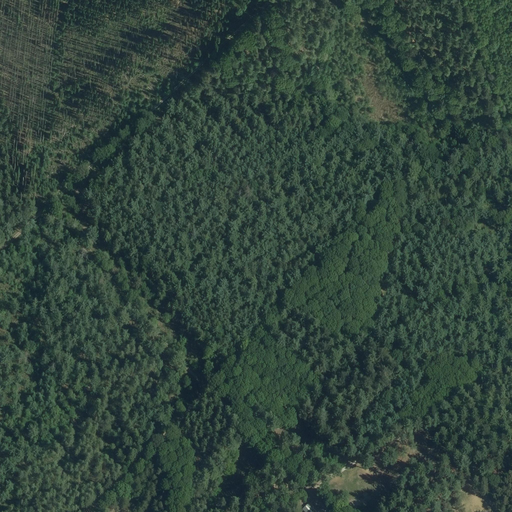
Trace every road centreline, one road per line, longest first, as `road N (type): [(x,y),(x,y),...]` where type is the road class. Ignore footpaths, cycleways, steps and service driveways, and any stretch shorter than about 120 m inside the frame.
road 1 (track): [(43,209),(271,0)]
road 2 (track): [(206,388),(379,192)]
road 3 (track): [(206,388),(43,209)]
road 4 (track): [(379,192),(318,123),(276,0)]
road 5 (track): [(511,161),(455,0)]
road 6 (track): [(205,392),(322,511)]
road 7 (track): [(95,511),(206,388)]
